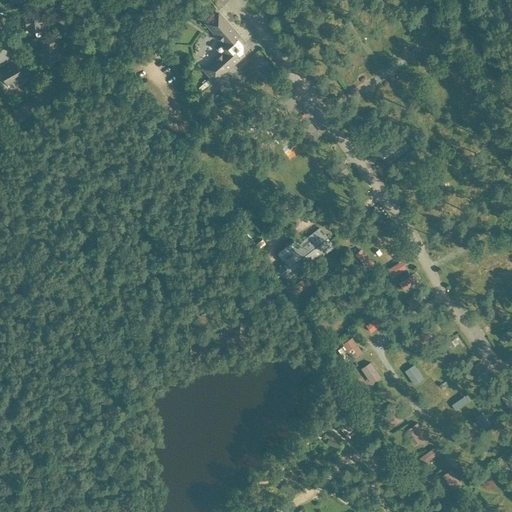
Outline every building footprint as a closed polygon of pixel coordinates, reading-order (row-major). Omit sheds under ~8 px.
[(40,17),(39,11),(27,13),(28,19),(26,19),(26,25),(28,25),(29,31),(41,29),(40,23),(42,23),(42,17),(40,17)] [(404,26),(415,20),(411,12),(400,17),(404,26)] [(207,25),(217,37),(222,42),(216,47),(221,52),(203,69),(214,81),(244,54),(243,53),(243,52),(247,49),(244,45),(246,44),(226,21),(220,14),(217,14),(207,22),(207,25)] [(386,36),(395,31),(390,22),(381,27),(386,36)] [(321,32),(321,23),(309,24),(309,32),(321,32)] [(369,39),(374,52),(384,48),(378,35),(369,39)] [(55,47),(54,42),(43,43),(43,49),(41,49),(42,55),(44,55),(45,61),(57,59),(56,54),(58,53),(57,47),(55,47)] [(22,76),(15,64),(0,72),(7,84),(6,82),(20,74),(21,76),(22,76)] [(341,77),(349,73),(345,65),(336,69),(341,77)] [(323,82),(332,92),(340,85),(331,75),(323,82)] [(203,84),(206,87),(211,82),(209,79),(203,84)] [(433,97),(441,92),(437,85),(429,90),(433,97)] [(442,112),(450,108),(447,100),(438,104),(442,112)] [(448,122),(462,114),(460,110),(446,118),(448,122)] [(444,124),(435,129),(440,138),(449,133),(444,124)] [(370,127),(363,132),(369,140),(376,134),(370,127)] [(373,146),(387,164),(406,150),(402,145),(405,143),(400,135),(398,136),(394,131),(373,146)] [(320,150),(327,158),(334,152),(327,144),(320,150)] [(332,165),(338,173),(346,167),(340,159),(332,165)] [(399,164),(391,170),(396,178),(405,172),(399,164)] [(483,179),(488,188),(497,183),(492,174),(483,179)] [(344,181),(350,189),(358,183),(352,175),(344,181)] [(466,186),(473,201),(482,197),(475,182),(466,186)] [(355,196),(361,204),(368,197),(362,190),(355,196)] [(457,194),(448,197),(452,210),(461,207),(457,194)] [(495,206),(503,201),(498,194),(490,199),(495,206)] [(436,213),(439,222),(449,219),(446,210),(436,213)] [(296,277),(335,246),(319,226),(280,257),(296,277)] [(436,236),(429,241),(435,250),(442,246),(436,236)] [(489,261),(497,257),(492,246),(484,250),(489,261)] [(379,255),(386,265),(396,258),(389,248),(379,255)] [(363,250),(357,256),(370,269),(376,264),(363,250)] [(466,263),(474,276),(483,270),(475,257),(466,263)] [(511,259),(496,268),(503,281),(511,276),(511,259)] [(390,277),(406,268),(401,260),(385,269),(390,277)] [(453,273),(461,284),(468,279),(461,268),(453,273)] [(295,295),(310,284),(304,277),(290,289),(295,295)] [(462,291),(466,296),(484,284),(480,278),(462,291)] [(481,323),(501,313),(495,300),(475,309),(481,323)] [(361,323),(368,335),(384,325),(376,314),(361,323)] [(321,338),(327,346),(346,331),(340,324),(321,338)] [(221,329),(216,330),(218,342),(236,341),(235,328),(221,329)] [(343,344),(352,357),(362,351),(352,337),(343,344)] [(455,338),(442,347),(445,352),(459,343),(455,338)] [(437,352),(430,355),(434,364),(441,361),(437,352)] [(356,369),(360,376),(371,369),(374,374),(380,370),(373,359),(356,369)] [(417,368),(413,371),(410,367),(406,371),(415,384),(424,377),(417,368)] [(381,398),(384,404),(399,395),(396,389),(381,398)] [(454,399),(461,409),(474,399),(467,390),(454,399)] [(432,413),(440,408),(437,403),(429,409),(432,413)] [(341,422),(348,431),(362,420),(355,411),(341,422)] [(408,429),(418,443),(428,436),(418,422),(408,429)] [(328,440),(326,444),(337,449),(339,444),(328,440)] [(419,458),(424,464),(439,453),(435,447),(419,458)] [(317,457),(315,462),(326,466),(328,462),(317,457)] [(413,485),(393,457),(387,462),(383,457),(376,461),(400,494),(413,485)] [(451,487),(454,490),(463,483),(452,468),(443,475),(446,480),(442,482),(448,489),(451,487)] [(300,472),(298,477),(309,481),(311,477),(300,472)] [(282,485),(280,490),(290,495),(292,491),(282,485)] [(354,486),(350,497),(354,499),(358,488),(354,486)] [(259,501),(256,505),(266,511),(269,508),(259,501)]
